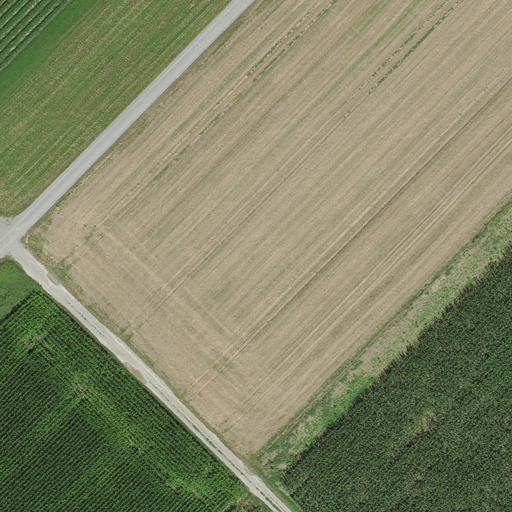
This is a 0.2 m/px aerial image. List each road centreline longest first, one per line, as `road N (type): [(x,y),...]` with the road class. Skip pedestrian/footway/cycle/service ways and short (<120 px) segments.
road 1 (track): [(0,233),(282,511)]
road 2 (track): [(235,0),(0,242)]
